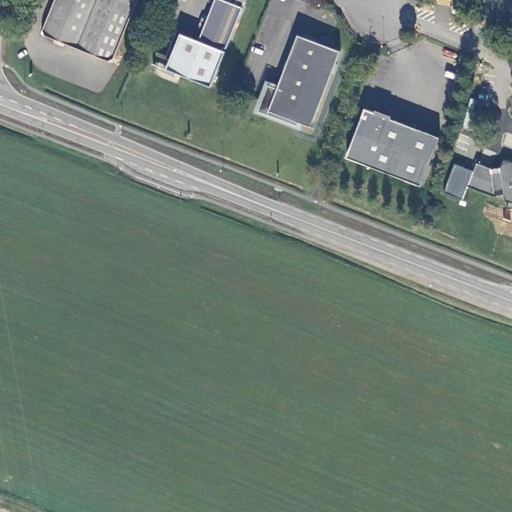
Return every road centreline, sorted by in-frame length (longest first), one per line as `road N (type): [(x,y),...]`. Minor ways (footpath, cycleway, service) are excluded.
road 1 (primary): [(0,98),(511,299)]
road 2 (unclassified): [(358,0),(511,64)]
